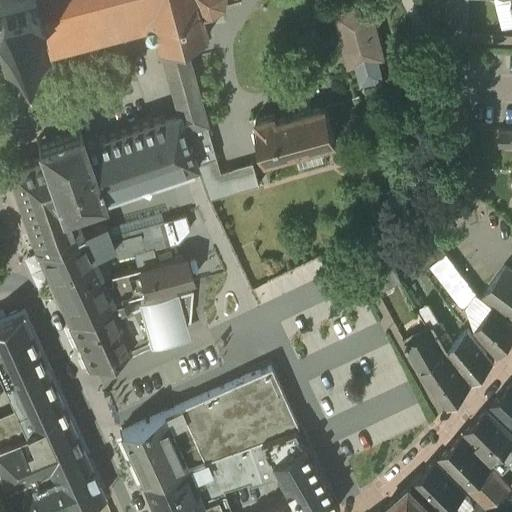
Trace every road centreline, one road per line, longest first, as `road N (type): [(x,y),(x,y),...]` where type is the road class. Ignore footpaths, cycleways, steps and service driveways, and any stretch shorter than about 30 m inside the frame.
road 1 (residential): [(128,511),(27,287)]
road 2 (residential): [(359,511),(511,361)]
road 3 (residential): [(0,124),(138,75)]
